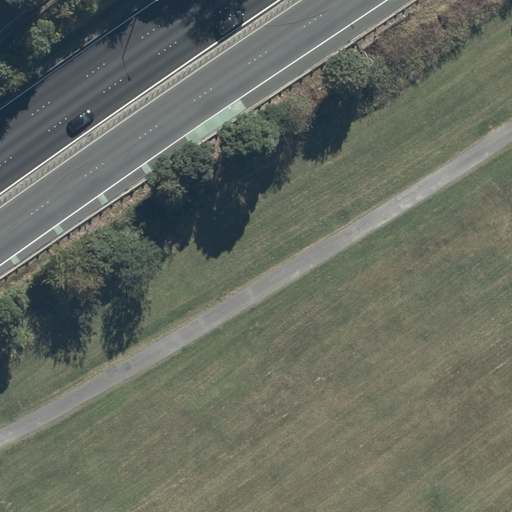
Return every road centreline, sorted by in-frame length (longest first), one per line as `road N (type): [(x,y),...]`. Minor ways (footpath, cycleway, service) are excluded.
road 1 (trunk): [(346,0),(0,237)]
road 2 (trunk): [(0,150),(219,0)]
